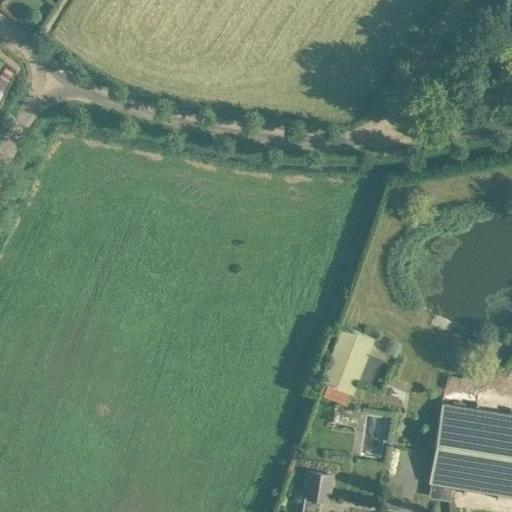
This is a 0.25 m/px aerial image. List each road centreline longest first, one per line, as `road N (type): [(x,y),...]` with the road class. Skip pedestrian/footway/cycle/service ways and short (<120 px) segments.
road 1 (unclassified): [(511,111),(403,135),(304,142),(80,90),(48,67)]
road 2 (track): [(460,0),(369,138)]
